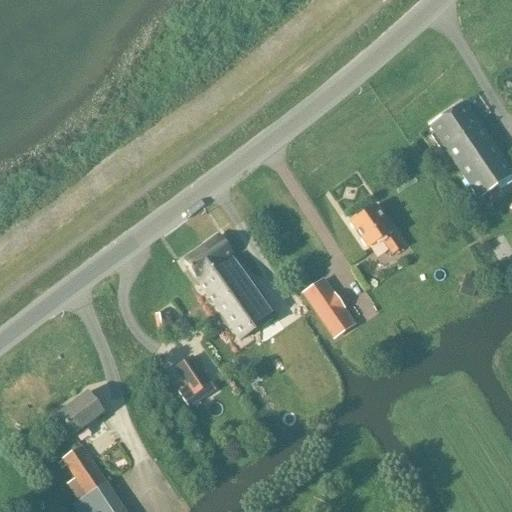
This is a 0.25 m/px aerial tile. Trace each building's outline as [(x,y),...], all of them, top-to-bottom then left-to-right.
[(444,149),(479,126),(464,104),(429,128),(434,135),(430,137),(439,150),(442,148),(444,149)] [(511,175),(511,174),(479,126),(444,149),(477,199),(511,175)] [(391,255),(402,248),(373,207),(348,224),(366,250),(380,240),(391,255)] [(218,236),(206,244),(217,264),(216,269),(255,330),(274,317),(218,236)] [(217,264),(206,244),(184,260),(238,342),(255,330),(216,269),(217,264)] [(458,294),(471,299),(478,280),(465,275),(458,294)] [(311,309),(332,341),(354,326),(332,294),(311,309)] [(192,357),(174,369),(186,387),(177,393),(184,403),(188,409),(189,409),(205,398),(200,392),(211,385),(192,357)] [(87,393),(58,415),(71,433),(73,436),(74,436),(76,438),(88,429),(86,427),(103,415),(87,393)] [(76,511),(123,511),(81,449),(59,464),(80,496),(77,499),(79,502),(73,507),(76,511)]
